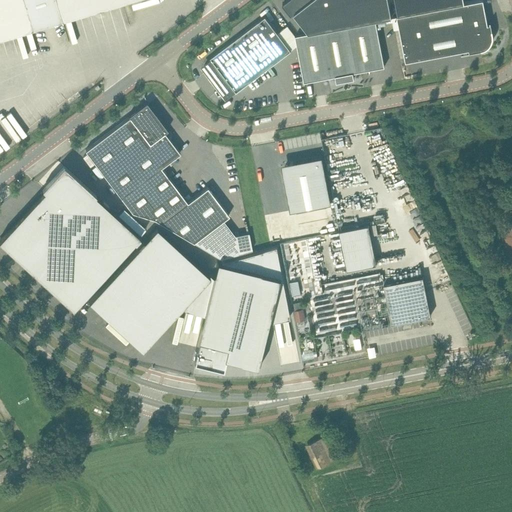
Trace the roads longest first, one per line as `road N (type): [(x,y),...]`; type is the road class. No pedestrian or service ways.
road 1 (unclassified): [(511,70),(218,129),(196,120),(157,64)]
road 2 (tertiary): [(313,394),(511,355)]
road 3 (unclassified): [(157,64),(0,179)]
road 4 (tertiary): [(157,388),(80,352),(0,282)]
road 5 (tertiary): [(0,307),(77,369),(151,403)]
road 6 (unclassified): [(0,480),(58,449),(137,425),(151,403)]
road 7 (tertiary): [(151,403),(232,412),(313,394)]
road 8 (tertiary): [(313,394),(229,398),(157,388)]
